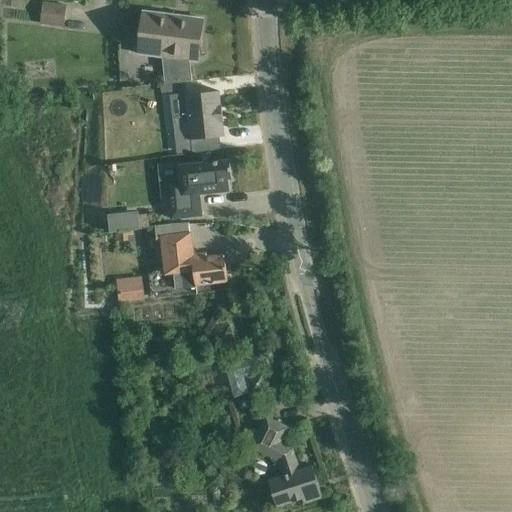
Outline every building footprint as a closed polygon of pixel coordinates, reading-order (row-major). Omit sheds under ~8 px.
[(43,3),(41,25),(64,28),(67,6),(43,3)] [(140,36),(138,55),(147,56),(170,59),(173,84),(193,82),(191,61),(197,62),(198,58),(205,57),(205,56),(202,56),(200,41),(203,20),(187,18),(186,21),(174,19),(175,12),(173,12),(173,16),(143,12),(141,32),(140,36)] [(185,96),(172,97),(174,119),(188,117),(190,141),(191,141),(192,153),(219,150),(217,138),(219,138),(224,137),(222,123),(223,123),(222,107),(220,107),(219,92),(185,96)] [(214,163),(180,167),(181,181),(168,183),(172,220),(202,216),(199,194),(228,191),(227,179),(232,179),(230,162),(218,163),(218,162),(214,162),(214,163)] [(138,216),(128,218),(129,230),(132,230),(139,229),(138,216)] [(189,224),(155,227),(156,239),(162,238),(165,263),(178,261),(179,271),(176,275),(178,289),(177,289),(177,290),(197,288),(196,285),(212,283),(212,284),(219,284),(218,282),(228,281),(225,257),(208,259),(207,255),(193,256),(191,235),(189,224)] [(118,281),(119,302),(144,299),(142,278),(118,281)] [(257,328),(250,343),(257,347),(259,344),(266,342),(265,339),(262,340),(266,333),(257,328)] [(267,389),(263,375),(248,379),(252,393),(267,389)] [(246,395),(244,376),(229,378),(232,397),(246,395)] [(240,405),(239,406),(240,407),(240,408),(240,409),(241,409),(242,410),(243,410),(243,411),(244,411),(245,411),(245,410),(246,410),(247,410),(247,409),(248,409),(248,408),(249,407),(249,406),(249,405),(249,404),(248,404),(248,403),(247,402),(246,402),(246,401),(245,401),(244,401),(243,401),(242,402),(241,402),(241,403),(240,403),(240,404),(240,405)] [(289,429),(266,417),(251,448),(278,461),(283,477),(268,481),(277,508),(302,500),(304,505),(323,498),(312,467),(300,471),(293,449),(281,443),(289,429)]
